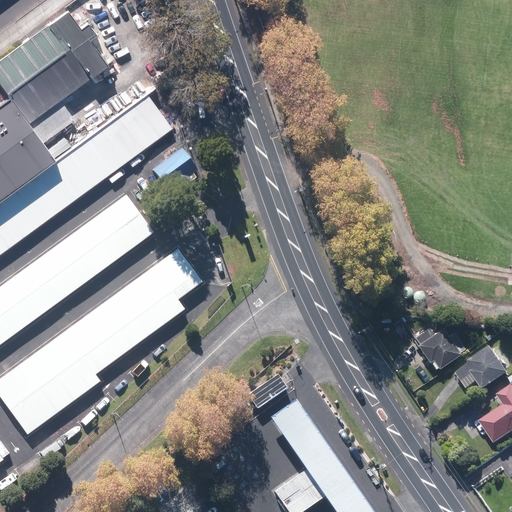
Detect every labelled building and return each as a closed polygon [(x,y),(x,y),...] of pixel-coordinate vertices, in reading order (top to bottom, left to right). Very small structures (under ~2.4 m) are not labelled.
[(90,85),(48,28),(0,63),(0,87),(30,129),(90,85)] [(146,101),(0,206),(0,256),(169,133),(146,101)] [(201,169),(183,147),(153,170),(171,192),(201,169)] [(124,198),(0,287),(0,345),(151,235),(124,198)] [(511,245),(511,218),(488,215),(485,242),(511,245)] [(176,256),(0,384),(0,406),(24,439),(98,386),(93,379),(182,314),(174,304),(198,286),(176,256)] [(511,273),(511,265),(496,263),(496,269),(495,271),(511,273)] [(511,301),(511,274),(488,271),(485,298),(511,301)] [(430,329),(414,340),(430,364),(434,361),(440,370),(460,357),(443,330),(434,336),(430,329)] [(494,347),(456,371),(467,388),(479,381),(484,388),(510,372),(494,347)] [(248,396),(257,408),(286,388),(277,376),(248,396)] [(482,420),(497,443),(511,432),(511,386),(500,394),(506,404),(482,420)] [(271,417),(307,468),(326,497),(336,511),(374,511),(300,404),(297,399),(271,417)] [(303,511),(326,497),(307,468),(274,491),(289,511),(303,511)]
